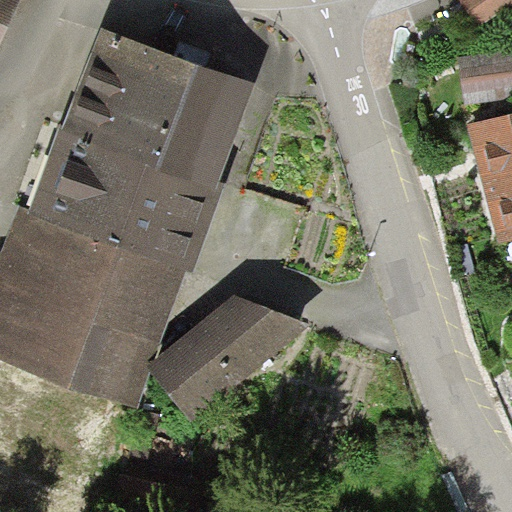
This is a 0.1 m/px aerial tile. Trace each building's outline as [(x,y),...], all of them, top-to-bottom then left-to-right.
[(0,0),(0,42),(18,0),(0,0)] [(511,2),(511,0),(462,0),(479,24),(511,2)] [(101,26),(60,132),(217,192),(220,182),(257,85),(101,26)] [(511,48),(458,57),(466,110),(511,102),(511,48)] [(497,244),(511,240),(511,111),(467,123),(497,244)] [(225,184),(220,182),(217,192),(60,132),(30,211),(189,272),(192,273),(225,184)] [(189,272),(30,211),(17,207),(2,252),(0,251),(0,357),(140,410),(153,373),(159,357),(189,272)] [(312,326),(235,296),(159,357),(153,373),(191,422),(312,326)]
